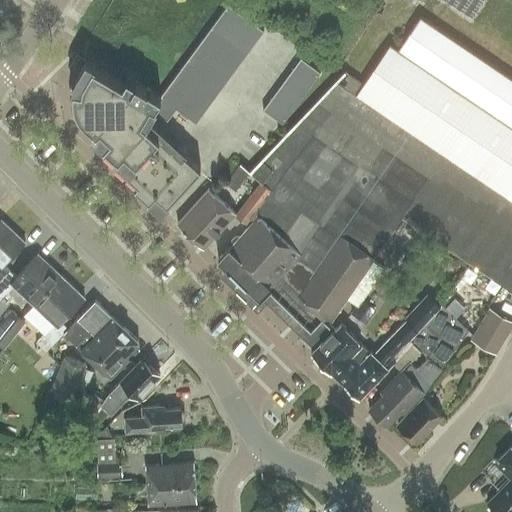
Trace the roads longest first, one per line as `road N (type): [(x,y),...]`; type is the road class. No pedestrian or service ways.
road 1 (tertiary): [(265,447),(196,348),(0,153)]
road 2 (residential): [(391,511),(511,357)]
road 3 (tertiary): [(369,511),(265,447)]
